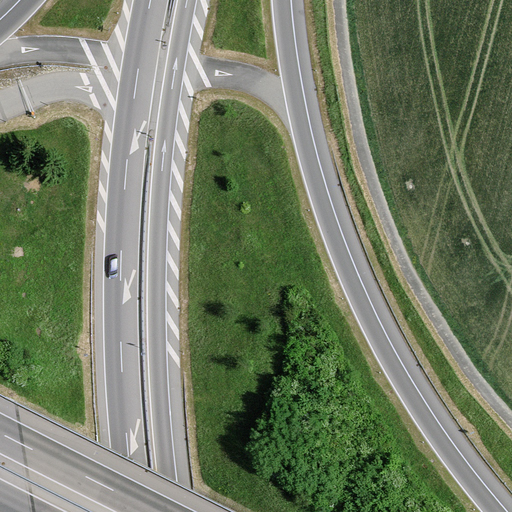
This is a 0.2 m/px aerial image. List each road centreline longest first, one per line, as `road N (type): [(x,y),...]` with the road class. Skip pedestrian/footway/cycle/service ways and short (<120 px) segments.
road 1 (motorway): [(495,511),(421,415),(340,257),(301,130),(282,0)]
road 2 (motorway): [(172,511),(157,356),(157,240),(187,0)]
road 3 (motorway): [(150,0),(120,264),(135,511)]
road 4 (track): [(511,420),(461,359),(391,231),(364,154),(339,0)]
road 5 (motorway): [(157,511),(0,433)]
